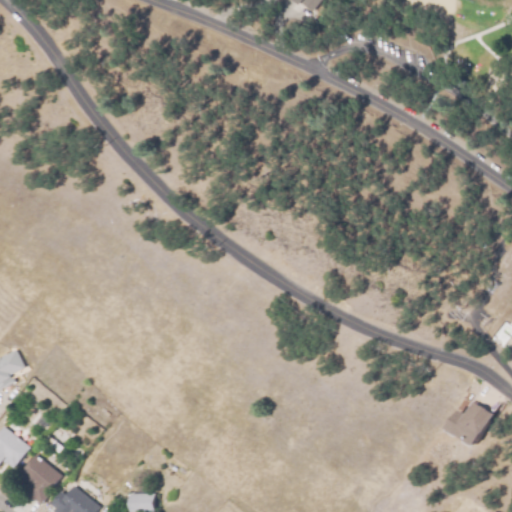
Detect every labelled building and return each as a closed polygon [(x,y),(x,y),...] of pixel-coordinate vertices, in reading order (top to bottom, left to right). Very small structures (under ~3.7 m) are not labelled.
[(320,0),(312,11),(299,1),(297,3),(293,0),(320,0)] [(496,321),(507,306),(511,309),(511,253),(494,277),(498,281),(478,307),(496,321)] [(0,381),(26,368),(16,349),(0,357),(0,381)] [(447,431),(476,447),(495,414),(473,402),(467,412),(460,408),(447,431)] [(0,427),(0,460),(1,459),(12,468),(29,447),(2,425),(0,427)] [(33,454),(61,476),(41,503),(12,481),(33,454)] [(49,511),(46,509),(61,490),(66,495),(72,488),(98,509),(95,511),(49,511)] [(130,511),(130,495),(154,495),(154,511),(130,511)]
